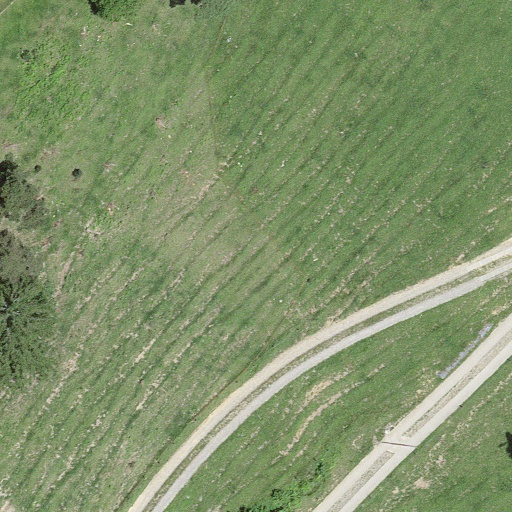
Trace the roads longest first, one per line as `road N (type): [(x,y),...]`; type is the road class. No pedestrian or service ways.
road 1 (track): [(151,511),(214,427),(360,328),(511,262)]
road 2 (track): [(511,328),(338,511)]
